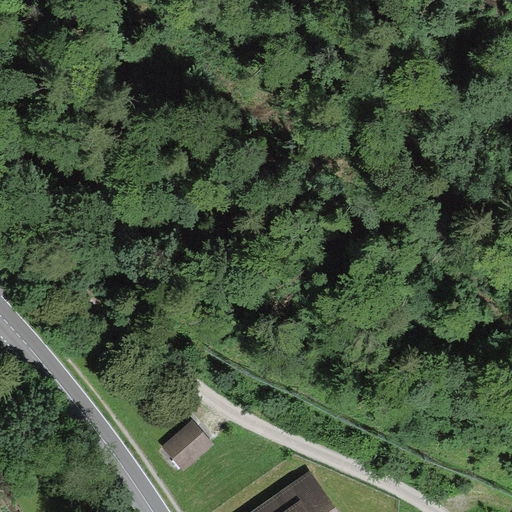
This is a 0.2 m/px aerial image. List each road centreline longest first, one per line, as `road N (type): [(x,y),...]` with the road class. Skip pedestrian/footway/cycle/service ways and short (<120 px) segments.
road 1 (track): [(435,511),(244,419),(37,265),(0,258)]
road 2 (tertiary): [(0,317),(90,422),(151,511)]
